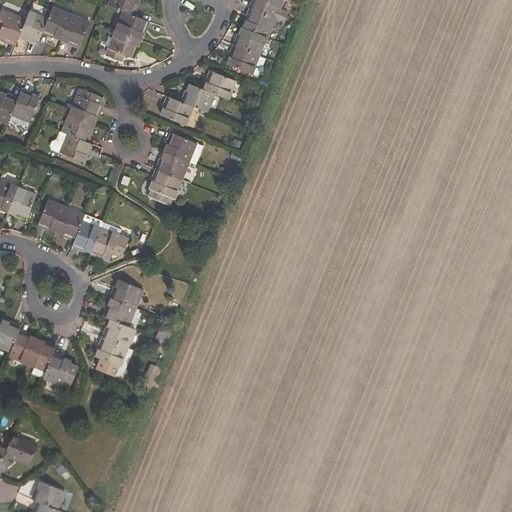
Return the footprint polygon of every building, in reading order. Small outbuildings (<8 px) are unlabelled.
[(71,9),(74,0),(62,0),(60,5),(71,9)] [(125,11),(133,14),(138,0),(110,0),(108,4),(125,11)] [(255,0),(252,8),(276,18),(285,22),(289,13),(280,9),(283,0),(255,0)] [(62,39),(72,15),(53,7),(49,19),(43,31),(62,39)] [(276,18),(252,8),(245,27),(268,36),(269,36),(276,18)] [(2,9),(0,12),(0,37),(16,44),(20,36),(26,19),(2,9)] [(26,19),(20,36),(38,44),(43,31),(49,19),(30,11),(26,19)] [(117,30),(141,40),(149,21),(133,14),(125,11),(117,30)] [(81,46),(90,22),(72,15),(62,39),(81,46)] [(236,45),(260,55),(268,36),(245,27),(244,26),(236,45)] [(107,56),(122,62),(125,55),(134,59),(141,40),(117,30),(107,56)] [(236,45),(229,64),(253,74),(260,55),(236,45)] [(215,94),(229,99),(237,81),(212,71),(205,89),(215,94)] [(205,89),(191,83),(183,102),(194,107),(207,112),(215,94),(205,89)] [(71,114),(95,124),(105,98),(81,88),(71,114)] [(30,122),(41,98),(22,90),(18,99),(12,115),(30,122)] [(0,120),(8,124),(12,115),(18,99),(0,91),(0,120)] [(162,115),(186,125),(194,107),(183,102),(169,96),(162,115)] [(63,132),(88,142),(95,124),(71,114),(63,132)] [(88,142),(63,132),(61,131),(57,140),(53,142),(51,146),(53,150),(60,153),(63,154),(83,162),(85,163),(88,155),(92,144),(88,142)] [(190,162),(197,143),(173,133),(165,152),(190,162)] [(158,171),(182,181),(190,162),(165,152),(158,171)] [(83,162),(63,154),(61,157),(81,165),(83,162)] [(150,189),(152,190),(149,196),(170,205),(173,198),(175,198),(182,181),(158,171),(150,189)] [(0,208),(8,212),(18,188),(0,180),(0,208)] [(27,220),(37,195),(18,188),(8,212),(27,220)] [(67,207),(48,199),(38,224),(57,231),(67,207)] [(76,239),(86,215),(67,207),(57,231),(76,239)] [(76,239),(73,245),(92,253),(102,228),(104,223),(86,215),(76,239)] [(110,260),(120,235),(102,228),(92,253),(110,260)] [(112,298),(137,308),(144,289),(120,279),(112,298)] [(137,308),(112,298),(104,317),(111,320),(136,329),(143,311),(137,308)] [(22,328),(2,320),(0,326),(0,346),(12,352),(20,332),(22,328)] [(104,338),(128,348),(136,329),(111,320),(104,338)] [(28,364),(38,340),(20,332),(12,352),(10,356),(28,364)] [(128,348),(104,338),(96,357),(101,359),(97,369),(115,377),(120,366),(121,366),(128,348)] [(35,367),(32,373),(44,378),(54,354),(56,347),(38,340),(28,364),(35,367)] [(71,387),(79,367),(71,364),(72,361),(54,354),(44,378),(62,386),(63,383),(71,387)] [(6,454),(30,464),(38,446),(13,435),(8,449),(6,454)] [(58,510),(66,491),(42,481),(34,500),(39,502),(58,510)] [(58,510),(39,502),(34,511),(62,511),(63,511),(58,510)]
